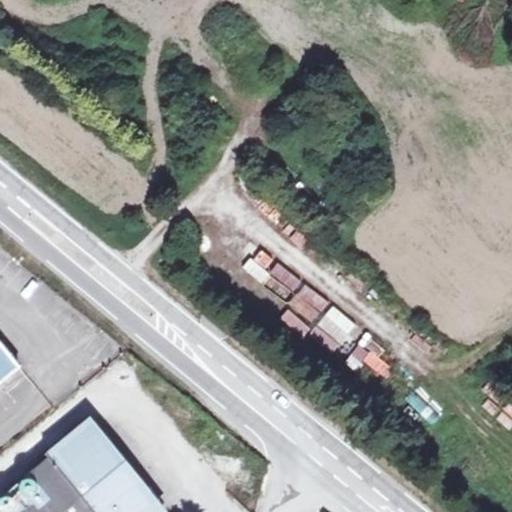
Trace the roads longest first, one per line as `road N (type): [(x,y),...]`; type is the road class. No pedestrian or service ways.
road 1 (secondary): [(0,186),(397,511)]
road 2 (unknown): [(101,396),(188,511)]
